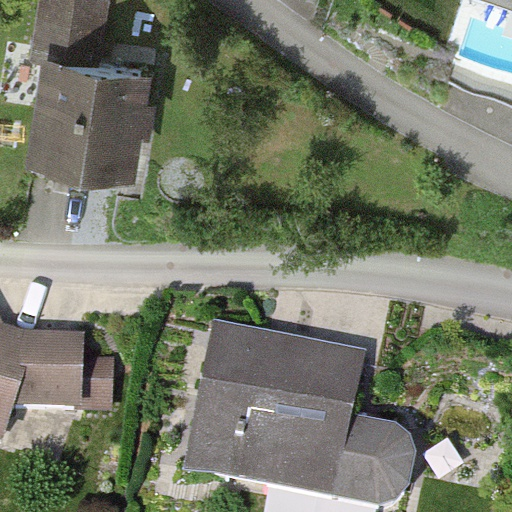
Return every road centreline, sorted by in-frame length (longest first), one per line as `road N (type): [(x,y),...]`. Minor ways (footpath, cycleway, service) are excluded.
road 1 (unclassified): [(511,309),(327,274),(130,281),(0,270)]
road 2 (residential): [(511,173),(407,126),(219,0)]
